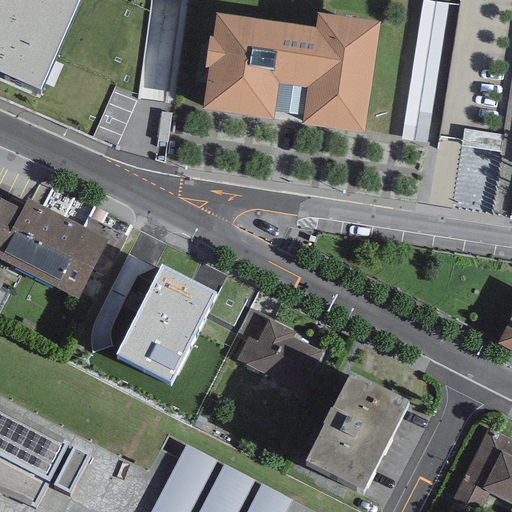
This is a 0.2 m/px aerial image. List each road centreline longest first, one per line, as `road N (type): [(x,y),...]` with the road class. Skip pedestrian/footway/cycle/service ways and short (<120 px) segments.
road 1 (residential): [(261,254),(475,367)]
road 2 (unknown): [(430,224),(470,0)]
road 3 (residential): [(511,238),(293,204)]
road 4 (residential): [(401,511),(475,367)]
road 5 (residential): [(293,204),(135,187)]
road 6 (residential): [(0,128),(135,187)]
road 7 (residential): [(135,187),(261,254)]
